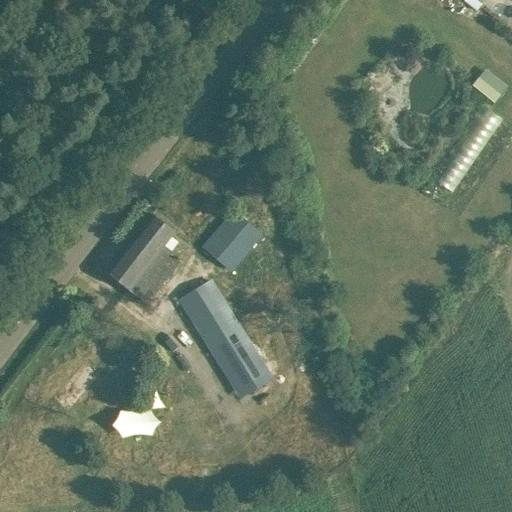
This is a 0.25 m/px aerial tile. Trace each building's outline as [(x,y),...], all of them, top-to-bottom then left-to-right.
[(474,84),(497,101),(510,84),(488,66),(474,84)] [(433,177),(452,190),(501,116),(482,103),(433,177)] [(231,270),(249,248),(257,254),(262,248),(254,241),(269,223),(241,200),(203,246),(231,270)] [(152,213),(106,272),(146,303),(179,260),(162,247),(174,231),(152,213)] [(274,364),(247,324),(240,328),(209,278),(181,297),(239,387),(274,364)]
